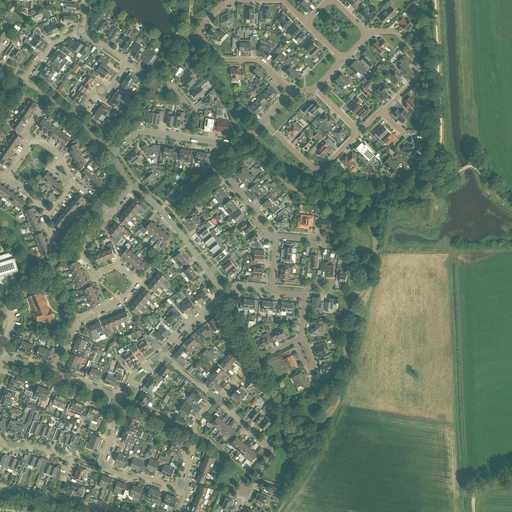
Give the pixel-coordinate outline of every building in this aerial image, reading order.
[(305,12),(310,7),(307,4),(310,2),(308,0),(299,0),(302,2),(299,5),(305,12)] [(346,0),(355,9),(363,0),(346,0)] [(71,4),(71,2),(67,1),(67,3),(66,3),(66,7),(63,6),(62,12),(68,13),(69,10),(75,10),(76,4),(71,4)] [(369,9),(366,5),(367,4),(364,2),(359,7),(362,11),(360,13),(367,21),(374,13),(378,10),(373,5),(369,9)] [(391,20),(397,14),(396,12),(396,11),(394,9),(393,9),(390,7),(391,5),(389,2),(380,11),(383,13),(378,18),(384,23),(389,18),(391,20)] [(414,15),(417,11),(416,10),(417,8),(413,4),(407,11),(411,15),(412,13),(414,15)] [(257,24),(257,14),(254,14),(254,9),(245,9),(245,19),(250,19),(250,24),(257,24)] [(260,22),(266,22),(266,19),(270,19),(270,9),(263,9),(263,11),(260,11),(260,22)] [(108,30),(112,25),(107,22),(103,21),(103,17),(106,13),(104,12),(95,24),(98,26),(95,29),(101,33),(104,30),(108,30)] [(237,27),(237,17),(233,17),(227,13),(222,17),(221,24),(227,27),(232,24),(234,27),(237,27)] [(287,17),(287,18),(282,13),(276,19),(281,24),(280,24),(285,29),(292,22),(287,17)] [(73,23),(73,17),(64,16),(63,19),(60,19),(60,25),(66,26),(66,22),(73,23)] [(49,24),(53,33),(58,31),(56,26),(58,25),(55,17),(51,19),(50,20),(52,23),(49,24)] [(406,20),(403,17),(398,22),(401,25),(400,26),(406,32),(413,25),(407,19),(406,20)] [(49,24),(48,21),(41,25),(38,26),(43,32),(46,31),(48,35),(53,33),(49,24)] [(294,38),(301,31),(294,24),(286,33),(288,35),(289,34),(294,38)] [(117,40),(120,36),(118,35),(120,32),(115,28),(112,26),(106,34),(109,37),(108,38),(114,42),(116,39),(117,40)] [(218,32),(213,27),(207,33),(215,40),(217,41),(221,42),(221,39),(226,34),(221,29),(218,32)] [(40,44),(43,40),(40,38),(40,37),(40,36),(42,33),(37,28),(36,28),(30,37),(32,39),(40,44)] [(127,37),(131,31),(129,29),(126,32),(119,41),(122,43),(120,46),(126,51),(133,41),(127,37)] [(301,31),(294,38),(300,44),(307,37),(301,31)] [(12,43),(15,38),(14,37),(15,36),(10,32),(6,38),(12,42),(11,42),(12,43)] [(253,44),(253,36),(250,36),(250,40),(245,40),(245,51),(250,51),(250,50),(253,50),(253,44)] [(245,51),(245,40),(240,40),(240,38),(237,38),(237,40),(237,42),(237,44),(239,44),(239,51),(245,51)] [(40,44),(32,39),(31,41),(27,39),(26,39),(23,42),(31,48),(33,46),(37,49),(40,44)] [(308,53),(316,45),(309,39),(299,48),(302,50),(304,48),(308,53)] [(388,44),(382,39),(378,43),(377,42),(372,47),(379,54),(384,49),(388,44)] [(263,53),(268,43),(261,40),(258,46),(260,47),(258,51),(263,53)] [(79,52),(84,44),(83,45),(84,43),(81,41),(79,42),(78,41),(74,47),(71,45),(65,48),(73,53),(75,50),(78,53),(79,52)] [(138,59),(144,49),(136,43),(132,48),(135,50),(132,55),(138,59)] [(271,52),(272,52),(273,51),(273,50),(275,46),(268,43),(263,53),(268,56),(270,52),(271,52)] [(79,52),(82,54),(80,58),(81,59),(81,60),(84,62),(91,53),(88,50),(89,48),(88,47),(89,46),(86,44),(85,45),(84,44),(79,52)] [(316,45),(308,53),(313,57),(311,59),(313,62),(323,52),(316,45)] [(15,60),(22,50),(18,47),(17,48),(14,46),(11,51),(13,52),(10,57),(15,60)] [(153,54),(150,52),(151,50),(151,48),(149,47),(145,54),(147,56),(144,61),(150,66),(157,57),(157,56),(154,54),(153,54)] [(273,58),(281,50),(278,48),(270,56),(273,58)] [(22,50),(15,60),(19,63),(22,59),(25,61),(25,60),(27,62),(29,59),(27,57),(29,55),(22,50)] [(284,58),(286,56),(282,52),(283,52),(281,50),(273,58),(274,59),(273,61),(277,65),(284,58)] [(364,57),(362,59),(365,62),(363,64),(369,69),(373,65),(372,65),(375,62),(372,59),(374,57),(366,50),(362,54),(364,57)] [(53,56),(65,64),(66,64),(67,63),(67,62),(68,61),(68,60),(65,58),(67,56),(63,53),(61,55),(56,52),(53,56)] [(405,75),(410,69),(405,64),(410,59),(406,54),(398,62),(400,64),(397,67),(405,75)] [(65,64),(53,56),(50,60),(56,64),(54,66),(58,69),(60,71),(62,68),(65,64)] [(107,73),(110,68),(106,65),(108,63),(100,58),(97,62),(101,64),(99,67),(107,73)] [(287,61),(284,58),(277,65),(281,69),(282,67),(284,69),(291,63),(292,61),(290,59),(287,61)] [(366,70),(357,61),(355,63),(354,62),(349,67),(356,74),(358,71),(361,75),(366,70)] [(293,65),(291,63),(284,69),(286,71),(284,72),(288,76),(295,69),(294,70),(290,67),(293,65)] [(58,69),(54,66),(52,69),(47,65),(44,69),(53,76),(56,72),(58,73),(60,71),(58,69)] [(180,77),(184,69),(176,65),(172,66),(168,74),(173,77),(175,75),(176,75),(180,77)] [(97,76),(99,74),(104,77),(107,73),(99,67),(97,66),(94,70),(92,73),(97,76)] [(244,80),(244,70),(239,70),(239,68),(231,68),(231,76),(232,76),(232,78),(237,78),(237,80),(244,80)] [(256,87),(264,79),(262,77),(263,75),(256,68),(252,73),(257,78),(255,80),(254,84),(252,84),(250,85),(252,91),(256,87)] [(51,79),(53,76),(44,69),(41,73),(39,76),(52,85),(54,82),(54,81),(51,79)] [(295,69),(288,76),(292,80),(294,79),(297,81),(302,76),(301,75),(302,74),(303,75),(304,76),(305,74),(302,71),(299,73),(295,69)] [(395,86),(400,81),(400,78),(402,76),(396,70),(393,74),(394,75),(389,80),(395,86)] [(84,79),(91,84),(94,80),(91,77),(93,75),(89,72),(87,74),(84,72),(81,76),(84,78),(84,79)] [(124,81),(134,88),(134,87),(131,85),(133,83),(136,85),(138,83),(139,83),(141,80),(131,72),(128,76),(128,75),(124,81)] [(188,89),(195,81),(192,78),(194,76),(190,72),(182,80),(184,83),(183,84),(188,89)] [(338,78),(345,85),(346,83),(351,84),(353,81),(349,77),(347,79),(342,74),(338,78)] [(91,84),(84,79),(81,77),(79,80),(79,81),(81,83),(81,84),(78,82),(76,85),(85,90),(86,88),(88,89),(91,84)] [(345,85),(338,78),(334,83),(335,84),(333,86),(341,94),(345,90),(342,88),(345,85)] [(367,89),(372,84),(368,80),(363,85),(367,89)] [(133,90),(134,88),(124,81),(121,85),(126,89),(124,91),(129,95),(133,90)] [(196,100),(205,93),(201,88),(204,85),(201,81),(192,88),(194,91),(191,94),(196,100)] [(390,88),(384,82),(380,87),(374,93),(382,100),(384,98),(385,99),(387,97),(386,96),(388,94),(385,92),(390,88)] [(83,93),(85,90),(76,85),(74,87),(77,89),(74,94),(81,99),(84,94),(83,93)] [(273,99),(276,95),(278,93),(270,85),(265,91),(273,99)] [(269,102),(273,99),(265,91),(259,97),(267,104),(269,102)] [(113,97),(120,102),(122,99),(125,101),(128,96),(123,93),(121,95),(117,92),(113,97)] [(78,104),(81,99),(74,94),(70,98),(68,96),(66,99),(72,104),(74,101),(78,104)] [(223,108),(223,109),(227,108),(225,103),(222,104),(218,99),(214,102),(209,96),(208,97),(207,97),(203,100),(204,101),(202,102),(204,104),(203,104),(205,107),(209,104),(211,107),(213,110),(217,109),(223,108)] [(118,104),(120,102),(113,97),(110,102),(114,105),(113,108),(118,111),(121,106),(118,104)] [(264,107),(267,104),(259,97),(253,103),(261,110),(264,107)] [(412,99),(410,97),(404,102),(406,103),(403,106),(411,114),(416,108),(415,107),(417,104),(415,102),(412,99)] [(353,103),(348,107),(351,109),(350,110),(354,114),(355,113),(361,107),(358,105),(361,102),(357,98),(353,103)] [(34,109),(34,108),(35,106),(38,107),(39,105),(37,104),(30,99),(27,104),(34,109)] [(320,106),(315,101),(312,104),(310,101),(301,110),(306,115),(309,111),(312,114),(320,106)] [(257,114),(261,110),(253,103),(247,109),(255,116),(257,114)] [(34,108),(34,109),(27,104),(23,108),(30,113),(31,113),(32,110),(35,112),(36,110),(34,108)] [(98,110),(106,116),(108,113),(110,115),(113,111),(107,106),(105,109),(101,106),(98,110)] [(361,107),(355,113),(359,117),(360,117),(362,119),(370,110),(366,106),(364,109),(361,106),(361,107)] [(31,113),(30,113),(23,108),(20,113),(27,118),(28,117),(29,115),(32,116),(33,114),(31,113)] [(154,113),(150,113),(150,110),(144,109),(143,118),(146,119),(146,123),(152,124),(154,113)] [(401,112),(397,109),(392,114),(399,121),(402,118),(404,120),(409,115),(404,110),(401,112)] [(103,121),(106,116),(98,110),(95,115),(97,117),(95,119),(102,124),(104,122),(103,121)] [(154,113),(152,124),(158,124),(159,121),(162,121),(164,112),(158,111),(157,114),(154,113)] [(174,116),(171,116),(171,112),(165,111),(164,119),(167,120),(166,126),(173,126),(174,116)] [(173,126),(179,126),(180,121),(183,121),(184,113),(178,112),(178,116),(174,116),(173,126)] [(28,117),(27,118),(20,113),(18,117),(25,122),(26,119),(29,121),(30,119),(28,117)] [(328,116),(325,114),(320,119),(324,124),(322,126),(327,132),(332,127),(330,125),(334,120),(329,115),(328,116)] [(48,122),(51,117),(49,116),(46,120),(43,118),(38,126),(42,128),(40,130),(41,132),(43,129),(48,122)] [(27,123),(25,122),(18,117),(14,121),(21,126),(22,126),(23,123),(26,125),(27,123)] [(213,127),(214,120),(206,118),(206,120),(201,119),(200,129),(204,129),(204,131),(209,132),(210,127),(213,127)] [(231,131),(232,126),(229,126),(230,121),(222,120),(222,119),(218,119),(216,131),(221,132),(221,130),(224,130),(223,134),(228,134),(228,132),(231,131)] [(22,126),(21,126),(14,121),(11,126),(18,131),(20,128),(23,130),(24,128),(22,126)] [(299,123),(297,121),(294,124),(293,123),(292,125),(289,123),(286,126),(288,129),(286,131),(293,138),(301,131),(300,130),(303,127),(304,126),(300,122),(299,123)] [(47,132),(52,125),(48,122),(43,129),(46,131),(44,134),(46,135),(48,132),(47,132)] [(341,129),(336,124),(331,130),(336,135),(335,136),(338,138),(340,139),(342,137),(342,138),(345,135),(344,134),(346,132),(342,128),(341,129)] [(52,135),(57,128),(52,125),(47,132),(48,132),(51,134),(49,136),(51,138),(52,135)] [(381,125),(372,134),(374,136),(379,141),(379,140),(381,139),(388,132),(381,125)] [(56,138),(61,131),(57,128),(52,135),(55,137),(53,139),(55,140),(57,138),(56,138)] [(61,141),(66,134),(61,131),(56,138),(57,138),(59,140),(58,142),(60,144),(61,141)] [(388,132),(381,139),(388,146),(395,138),(388,132)] [(18,142),(20,139),(22,141),(24,139),(21,137),(14,133),(11,137),(18,142)] [(307,138),(303,133),(296,139),(301,144),(300,145),(306,150),(313,143),(308,137),(307,138)] [(319,142),(323,138),(318,133),(314,137),(319,142)] [(61,141),(64,143),(62,145),(64,147),(66,144),(65,144),(70,137),(66,134),(61,141)] [(18,142),(11,137),(8,142),(15,147),(15,146),(17,144),(19,145),(20,143),(18,142)] [(332,147),(335,144),(328,138),(325,141),(332,147)] [(410,158),(413,155),(420,147),(411,138),(407,142),(409,143),(405,147),(407,149),(403,152),(410,158)] [(72,152),(80,148),(77,143),(75,144),(74,141),(69,145),(70,147),(69,147),(71,151),(68,152),(69,154),(72,153),(72,152)] [(322,157),(328,151),(325,148),(328,145),(324,141),(319,145),(321,147),(316,152),(318,154),(318,156),(320,156),(322,157)] [(15,146),(15,147),(8,142),(4,146),(12,151),(14,148),(16,150),(17,148),(15,146)] [(365,146),(362,143),(357,147),(370,160),(374,155),(372,152),(373,151),(366,145),(365,146)] [(150,147),(149,147),(146,144),(140,148),(147,157),(152,152),(154,154),(156,154),(155,155),(159,156),(160,146),(154,145),(150,147)] [(12,151),(4,146),(1,151),(9,156),(9,155),(11,153),(13,154),(14,152),(12,151)] [(168,159),(169,148),(164,147),(164,151),(161,151),(159,160),(162,161),(163,159),(168,159)] [(74,157),(82,153),(80,148),(72,152),(72,153),(73,156),(70,157),(71,159),(74,158),(74,157)] [(176,154),(173,154),(174,149),(169,148),(168,159),(176,160),(176,154)] [(184,161),(185,150),(180,150),(180,155),(176,154),(176,160),(184,161)] [(192,163),(192,160),(192,159),(189,159),(190,151),(185,150),(184,161),(189,162),(192,163)] [(9,155),(9,156),(1,151),(0,152),(0,156),(6,160),(6,159),(8,157),(10,158),(11,156),(9,155)] [(143,158),(139,151),(136,153),(134,151),(127,157),(131,163),(133,166),(137,163),(136,160),(137,159),(139,161),(143,158)] [(192,163),(192,167),(195,167),(195,166),(195,163),(200,164),(201,153),(196,152),(195,161),(192,160),(192,163)] [(357,157),(352,152),(348,157),(347,156),(341,162),(348,169),(349,168),(352,171),(356,166),(354,163),(353,162),(357,157)] [(76,162),(84,158),(82,153),(74,157),(74,158),(75,161),(72,162),(73,164),(76,163),(76,162)] [(201,153),(200,164),(205,164),(205,166),(206,167),(208,168),(209,159),(206,158),(206,153),(201,153)] [(6,159),(6,160),(0,156),(0,162),(3,164),(5,161),(7,163),(8,161),(6,159)] [(399,166),(398,165),(401,163),(404,166),(403,166),(406,173),(408,171),(412,168),(408,164),(401,157),(397,160),(395,162),(393,161),(393,162),(389,158),(383,164),(388,168),(387,169),(391,174),(399,166)] [(76,162),(76,163),(78,165),(75,167),(78,172),(85,167),(84,165),(87,163),(84,158),(76,162)] [(247,172),(245,170),(247,167),(244,163),(237,169),(239,171),(235,174),(239,179),(247,172)] [(86,178),(91,171),(87,168),(82,174),(84,177),(83,179),(84,180),(86,178)] [(149,184),(151,182),(152,183),(155,180),(154,179),(156,178),(160,174),(157,171),(156,169),(152,169),(150,170),(147,173),(150,175),(145,179),(149,184)] [(51,177),(48,175),(50,173),(48,171),(46,173),(47,173),(41,180),(45,184),(51,177)] [(90,181),(95,174),(91,171),(86,178),(88,180),(86,182),(88,184),(90,181)] [(247,172),(239,179),(243,183),(247,180),(249,182),(255,177),(252,173),(249,175),(247,172)] [(94,185),(99,178),(95,174),(90,181),(92,183),(90,186),(92,187),(94,185)] [(55,180),(52,178),(54,176),(52,175),(51,177),(45,184),(50,187),(55,180)] [(53,190),(59,183),(57,182),(58,179),(57,178),(55,180),(50,187),(53,190)] [(98,188),(103,181),(99,178),(94,185),(96,187),(94,189),(96,191),(98,188)] [(253,186),(248,190),(252,194),(259,188),(263,185),(259,181),(257,178),(251,183),(253,186)] [(59,183),(53,190),(58,194),(63,187),(61,185),(62,183),(61,181),(59,184),(59,183)] [(98,188),(101,190),(99,193),(100,194),(102,192),(102,191),(108,185),(103,181),(98,188)] [(8,190),(7,189),(5,187),(6,185),(4,184),(3,186),(4,187),(0,192),(0,195),(3,198),(8,190)] [(178,196),(180,194),(177,191),(171,185),(163,192),(169,198),(172,196),(175,199),(178,196)] [(13,193),(12,192),(9,190),(11,188),(9,187),(7,189),(8,190),(3,198),(7,201),(13,193)] [(215,198),(224,190),(223,188),(221,188),(220,187),(216,190),(214,187),(210,192),(211,194),(215,198)] [(259,188),(252,194),(256,198),(260,195),(262,197),(268,192),(266,190),(263,192),(259,188)] [(17,196),(16,195),(14,193),(15,192),(13,190),(12,192),(13,193),(7,201),(12,204),(17,196)] [(220,204),(224,200),(225,200),(223,198),(226,195),(225,193),(226,192),(224,190),(215,198),(218,202),(220,204)] [(86,199),(81,196),(83,194),(78,191),(77,192),(78,194),(76,197),(74,195),(73,197),(75,198),(82,204),(86,199)] [(274,201),(271,192),(269,194),(263,199),(265,201),(261,205),(265,209),(274,201)] [(22,199),(21,198),(18,197),(20,195),(18,193),(16,195),(17,196),(12,204),(16,207),(22,199)] [(22,199),(16,207),(21,210),(26,202),(23,200),(24,198),(22,196),(21,198),(22,199)] [(52,204),(55,201),(49,196),(46,200),(52,204)] [(79,208),(82,204),(75,198),(73,201),(71,199),(69,201),(71,203),(72,202),(79,208)] [(225,210),(235,202),(233,200),(232,201),(230,199),(226,203),(224,200),(220,204),(222,206),(222,207),(225,210)] [(139,205),(134,201),(133,200),(131,202),(132,203),(130,205),(129,204),(137,211),(141,215),(143,213),(138,209),(140,207),(145,210),(147,207),(141,203),(139,205)] [(277,201),(274,201),(265,209),(269,214),(273,210),(276,212),(280,208),(278,206),(278,203),(277,201)] [(76,212),(79,208),(72,202),(71,203),(69,205),(67,203),(66,205),(68,207),(69,206),(73,210),(76,212)] [(235,213),(233,210),(237,207),(236,206),(236,204),(235,202),(225,210),(228,214),(228,215),(229,214),(230,216),(235,213)] [(135,214),(137,211),(129,204),(127,206),(128,207),(126,210),(125,209),(133,216),(137,219),(139,217),(135,214)] [(76,212),(73,210),(69,206),(68,207),(66,209),(64,208),(63,209),(65,211),(72,216),(76,212)] [(34,214),(34,213),(33,210),(35,209),(35,207),(32,208),(32,209),(29,210),(24,212),(26,217),(34,214)] [(198,218),(197,217),(195,215),(198,212),(195,208),(187,214),(190,217),(186,220),(190,224),(198,218)] [(278,220),(275,222),(281,229),(288,223),(287,221),(287,218),(285,218),(284,218),(285,208),(278,214),(278,220)] [(131,218),(133,216),(125,209),(123,211),(125,212),(123,214),(121,213),(121,214),(129,220),(133,224),(135,222),(131,218)] [(235,213),(230,216),(230,217),(231,216),(236,222),(236,225),(238,225),(245,218),(243,216),(244,215),(241,212),(240,212),(238,210),(235,213)] [(69,220),(72,216),(65,211),(63,213),(61,212),(59,213),(61,215),(62,215),(69,220)] [(37,219),(36,218),(35,215),(37,214),(37,212),(34,213),(34,214),(26,217),(28,222),(37,219)] [(127,223),(129,220),(121,214),(119,215),(121,217),(118,219),(125,225),(129,229),(131,226),(127,223)] [(65,225),(69,220),(62,215),(61,215),(59,218),(57,216),(55,218),(58,219),(65,225)] [(313,226),(313,216),(301,215),(301,221),(298,221),(297,228),(309,229),(309,225),(313,226)] [(38,224),(38,223),(37,220),(39,219),(39,217),(36,218),(37,219),(28,222),(30,227),(38,224)] [(315,217),(314,225),(317,226),(317,227),(320,228),(327,229),(327,228),(329,229),(330,221),(318,220),(319,217),(315,217)] [(199,229),(200,229),(207,223),(203,218),(200,221),(198,218),(190,224),(194,229),(196,227),(199,229)] [(62,229),(65,225),(58,219),(56,222),(54,220),(52,222),(54,224),(55,223),(62,229)] [(113,223),(114,225),(112,227),(119,233),(123,236),(125,234),(120,231),(123,228),(116,222),(114,221),(113,223)] [(147,231),(149,233),(156,225),(157,224),(155,222),(154,224),(151,221),(146,226),(144,225),(139,231),(144,234),(147,231)] [(203,232),(198,236),(201,240),(202,239),(206,236),(210,232),(207,229),(212,225),(209,221),(207,223),(200,229),(203,232)] [(38,224),(30,227),(33,232),(32,232),(33,234),(42,230),(41,228),(41,229),(39,225),(41,224),(41,222),(38,223),(38,224)] [(246,225),(244,222),(237,228),(241,233),(243,231),(246,234),(253,227),(249,223),(246,225)] [(158,228),(156,225),(149,233),(146,236),(148,238),(151,234),(154,236),(160,229),(162,228),(160,226),(158,228)] [(112,227),(111,226),(109,228),(110,229),(108,232),(113,236),(111,239),(117,243),(121,239),(116,236),(119,233),(112,227)] [(156,238),(158,240),(164,233),(165,233),(166,232),(164,230),(163,232),(160,229),(154,236),(154,237),(151,240),(153,242),(156,238)] [(215,240),(212,236),(217,233),(214,229),(210,232),(206,236),(208,239),(205,242),(208,246),(211,244),(215,240)] [(44,237),(43,234),(45,233),(44,231),(41,232),(34,235),(36,241),(44,237)] [(261,245),(261,244),(257,240),(260,237),(258,235),(258,234),(257,232),(249,239),(252,242),(249,244),(252,247),(254,247),(261,245)] [(167,235),(165,233),(164,233),(158,240),(159,241),(156,244),(158,246),(161,242),(163,244),(160,248),(163,250),(168,244),(165,242),(169,237),(171,236),(169,234),(167,235)] [(46,242),(45,239),(47,238),(46,236),(44,237),(36,241),(38,246),(46,242)] [(210,250),(213,254),(216,251),(220,247),(222,245),(220,242),(222,240),(220,238),(219,237),(215,240),(211,244),(214,247),(210,250)] [(48,247),(47,244),(49,243),(48,241),(46,242),(38,246),(40,250),(48,247)] [(112,260),(111,258),(114,257),(111,251),(115,250),(112,242),(106,245),(109,250),(105,251),(108,260),(109,259),(110,261),(112,260)] [(215,258),(214,259),(217,262),(218,261),(225,255),(222,252),(227,248),(224,244),(222,245),(220,247),(216,251),(219,254),(215,258)] [(282,250),(281,253),(292,254),(292,248),(293,244),(286,244),(286,247),(283,247),(283,249),(283,250),(282,250)] [(254,255),(265,256),(265,254),(264,253),(264,251),(263,250),(263,248),(262,247),(261,247),(261,245),(254,247),(254,250),(255,250),(254,255)] [(48,247),(40,250),(42,256),(50,252),(49,249),(51,248),(50,246),(48,247)] [(103,252),(100,253),(103,262),(104,263),(106,262),(106,261),(108,260),(105,251),(103,246),(101,247),(103,252)] [(231,255),(238,249),(236,246),(228,252),(231,255)] [(121,255),(120,257),(122,259),(124,257),(126,259),(131,253),(135,249),(133,247),(129,251),(127,249),(121,255)] [(95,249),(97,254),(94,256),(92,251),(89,252),(92,259),(95,258),(98,264),(98,266),(101,265),(100,263),(103,262),(100,253),(98,248),(95,249)] [(126,259),(125,261),(127,263),(128,261),(131,263),(136,257),(140,252),(138,251),(134,255),(131,253),(126,259)] [(0,274),(17,269),(12,252),(0,255),(0,274)] [(176,263),(183,257),(179,253),(177,255),(175,253),(168,258),(170,261),(173,258),(176,263)] [(281,253),(281,256),(283,256),(282,259),(285,259),(284,262),(294,263),(295,263),(296,255),(295,254),(292,254),(281,253)] [(131,263),(129,265),(131,266),(133,265),(135,267),(140,261),(141,261),(145,256),(142,255),(139,259),(136,257),(131,263)] [(265,258),(265,256),(254,255),(254,261),(250,260),(250,263),(256,264),(257,261),(263,262),(263,259),(265,258)] [(317,268),(318,255),(310,255),(310,262),(306,262),(305,272),(309,272),(309,267),(317,268)] [(226,272),(234,265),(236,263),(234,261),(235,260),(231,256),(222,264),(224,266),(223,267),(225,269),(225,270),(226,272)] [(178,272),(185,266),(183,264),(186,262),(183,257),(176,263),(179,267),(176,269),(178,272)] [(135,267),(134,269),(136,270),(137,269),(140,271),(144,266),(147,268),(151,262),(147,259),(143,263),(141,261),(140,261),(135,267)] [(70,268),(81,264),(80,264),(78,265),(77,261),(71,264),(70,261),(63,264),(65,269),(70,267),(70,268)] [(333,276),(334,266),(329,266),(329,263),(323,262),(322,268),(326,268),(325,276),(333,276)] [(256,267),(256,264),(250,263),(250,269),(253,269),(253,272),(263,273),(264,271),(262,270),(263,268),(256,267)] [(73,275),(83,270),(83,269),(81,270),(79,267),(81,266),(81,264),(70,268),(71,270),(66,272),(67,275),(72,273),(73,275)] [(280,267),(280,273),(290,274),(290,268),(295,269),(295,265),(288,265),(283,264),(283,267),(280,267)] [(234,265),(226,272),(227,273),(228,273),(230,275),(233,273),(235,275),(240,271),(238,269),(237,267),(236,268),(234,265)] [(337,265),(337,269),(340,269),(340,271),(339,278),(339,281),(345,281),(345,278),(347,278),(347,274),(346,274),(346,271),(346,268),(342,268),(341,266),(341,265),(340,265),(337,265)] [(187,276),(193,271),(190,266),(187,269),(185,266),(178,272),(180,274),(183,272),(187,276)] [(75,281),(86,277),(85,275),(83,275),(82,272),(84,272),(83,270),(73,275),(73,276),(69,278),(70,280),(74,278),(75,281)] [(166,278),(159,273),(157,271),(156,273),(157,274),(155,277),(162,283),(166,286),(168,288),(170,286),(168,284),(164,281),(166,278)] [(187,276),(190,280),(197,275),(193,271),(187,276)] [(263,275),(263,273),(253,272),(253,275),(249,275),(249,277),(247,277),(247,280),(255,281),(255,278),(262,279),(262,276),(263,275)] [(292,280),(292,274),(290,274),(280,273),(279,279),(282,279),(282,283),(294,284),(294,280),(292,280)] [(162,283),(155,277),(154,276),(152,278),(153,279),(151,281),(158,287),(162,291),(164,289),(160,285),(162,283)] [(86,277),(75,281),(76,281),(71,283),(72,286),(77,284),(78,287),(87,284),(86,283),(89,283),(87,280),(85,281),(84,278),(86,277)] [(158,287),(151,281),(150,280),(148,282),(150,283),(147,287),(154,292),(160,297),(161,295),(156,290),(158,287)] [(199,294),(205,301),(209,297),(206,293),(208,292),(203,285),(201,287),(202,288),(198,292),(199,294)] [(85,291),(86,295),(94,291),(96,291),(95,288),(93,289),(92,286),(84,289),(79,291),(80,294),(85,291)] [(151,296),(145,290),(143,288),(141,290),(143,292),(141,294),(148,300),(152,303),(153,301),(149,298),(151,296)] [(185,289),(182,291),(187,298),(187,297),(188,299),(184,302),(191,311),(196,308),(192,304),(195,302),(190,296),(190,295),(185,289)] [(97,297),(98,296),(97,294),(96,294),(94,291),(86,295),(81,297),(82,299),(87,297),(88,300),(97,297)] [(48,309),(41,292),(27,298),(34,315),(33,315),(36,323),(46,319),(48,324),(54,321),(53,317),(54,317),(51,312),(50,312),(49,309),(48,309)] [(148,300),(141,294),(139,293),(138,295),(139,296),(137,299),(144,305),(148,308),(149,306),(146,303),(148,300)] [(205,301),(199,294),(195,297),(192,294),(190,296),(195,302),(197,300),(200,304),(205,301)] [(85,305),(89,303),(91,306),(86,308),(87,311),(94,308),(93,305),(99,303),(99,302),(101,302),(100,299),(98,300),(97,297),(88,300),(83,302),(85,305)] [(144,305),(137,299),(135,297),(134,299),(135,301),(133,303),(140,309),(144,312),(146,310),(142,307),(144,305)] [(322,312),(323,307),(319,306),(320,298),(313,298),(312,308),(317,308),(316,312),(322,312)] [(338,304),(338,299),(329,298),(329,302),(325,301),(324,311),(332,312),(332,309),(336,309),(336,304),(338,304)] [(249,309),(250,299),(244,299),(243,302),(241,302),(240,308),(243,308),(243,309),(249,309)] [(250,299),(249,309),(254,310),(254,311),(257,312),(258,305),(255,305),(255,300),(250,299)] [(259,306),(259,312),(263,312),(263,313),(267,313),(268,311),(268,310),(267,310),(268,301),(263,301),(262,306),(259,306)] [(268,301),(267,310),(268,310),(273,311),(273,313),(276,313),(277,308),(273,307),(274,302),(268,301)] [(140,309),(133,303),(132,302),(130,304),(132,305),(129,308),(136,314),(140,317),(142,315),(138,312),(140,309)] [(191,311),(184,302),(180,305),(177,302),(174,304),(183,314),(185,312),(187,315),(191,311)] [(286,312),(287,303),(281,302),(281,305),(278,305),(278,308),(277,313),(281,314),(281,311),(286,312)] [(287,303),(286,312),(295,313),(295,309),(292,309),(292,303),(287,303)] [(173,307),(166,314),(170,317),(177,322),(181,318),(179,316),(176,314),(178,312),(173,307)] [(129,319),(126,312),(125,309),(123,310),(124,313),(121,314),(124,322),(126,327),(128,326),(126,321),(129,319)] [(124,322),(121,314),(120,312),(117,313),(118,315),(115,316),(118,324),(120,329),(123,328),(121,323),(124,322)] [(118,324),(115,316),(114,314),(112,315),(113,317),(110,319),(113,326),(115,331),(117,330),(115,325),(118,324)] [(209,328),(212,333),(215,331),(221,326),(222,328),(225,325),(225,324),(220,315),(219,315),(219,314),(218,314),(214,317),(208,322),(211,327),(209,328)] [(113,326),(110,319),(109,316),(106,317),(107,320),(103,321),(107,329),(107,328),(109,334),(112,333),(109,327),(113,326)] [(161,321),(166,325),(168,322),(172,325),(173,327),(177,322),(170,317),(168,319),(165,317),(161,321)] [(161,321),(155,328),(159,331),(166,336),(169,332),(168,330),(164,327),(166,325),(161,321)] [(95,325),(98,333),(101,332),(102,335),(105,334),(106,337),(109,336),(104,325),(101,326),(100,323),(95,325)] [(95,334),(98,333),(95,325),(90,327),(91,330),(88,331),(92,340),(96,338),(97,337),(95,334)] [(317,336),(317,335),(320,335),(320,333),(320,328),(320,326),(316,325),(314,325),(314,329),(313,328),(311,328),(310,334),(313,334),(313,335),(317,336)] [(212,333),(209,328),(206,330),(203,326),(199,329),(206,338),(210,335),(212,333)] [(283,329),(282,328),(271,334),(273,340),(277,338),(278,340),(286,336),(285,335),(287,334),(288,332),(287,329),(285,328),(283,329)] [(204,340),(206,338),(199,329),(195,332),(199,337),(197,338),(200,343),(201,342),(203,345),(205,343),(204,340)] [(153,330),(149,335),(154,339),(156,336),(162,341),(166,336),(159,331),(157,333),(155,331),(153,330)] [(271,338),(268,333),(262,335),(263,337),(260,338),(259,337),(255,339),(255,340),(256,342),(257,343),(257,342),(260,348),(269,344),(267,340),(271,338)] [(144,337),(139,341),(141,343),(146,350),(151,347),(147,342),(152,340),(147,335),(145,334),(143,336),(144,337)] [(234,339),(231,334),(228,337),(222,342),(223,344),(229,339),(232,343),(235,341),(234,339)] [(89,342),(90,339),(79,335),(76,343),(84,346),(86,341),(89,342)] [(28,343),(22,341),(24,337),(21,336),(17,345),(20,346),(19,351),(25,353),(28,343)] [(200,343),(197,338),(194,340),(191,336),(187,340),(195,348),(200,343)] [(192,351),(195,348),(187,340),(184,343),(188,347),(186,350),(190,353),(192,351)] [(35,351),(38,342),(35,341),(34,345),(28,343),(25,353),(30,355),(32,351),(35,351)] [(146,350),(141,343),(139,341),(135,344),(132,346),(130,343),(130,344),(135,351),(138,349),(141,354),(146,350)] [(320,347),(316,348),(314,349),(317,357),(326,353),(324,349),(328,348),(325,341),(319,344),(320,347)] [(41,358),(45,349),(40,347),(41,343),(38,342),(35,351),(37,352),(36,356),(41,358)] [(83,349),(84,346),(76,343),(74,348),(78,350),(77,353),(85,356),(87,350),(83,349)] [(132,353),(135,351),(130,344),(127,345),(129,348),(124,351),(131,361),(136,358),(132,353)] [(108,353),(111,354),(114,356),(115,356),(117,354),(115,350),(114,351),(110,346),(107,353),(108,353)] [(190,353),(186,350),(184,352),(180,348),(177,352),(185,359),(188,355),(190,357),(192,355),(190,353)] [(226,356),(233,362),(235,360),(241,366),(244,362),(237,357),(239,355),(233,349),(233,350),(231,348),(226,356)] [(45,349),(41,358),(48,360),(49,357),(52,358),(54,351),(51,350),(51,351),(45,349)] [(204,356),(208,358),(210,359),(215,354),(210,350),(209,351),(207,352),(204,356)] [(116,357),(119,361),(120,361),(123,359),(126,364),(131,361),(124,351),(116,357)] [(183,362),(185,359),(177,352),(174,356),(177,359),(175,361),(183,368),(185,365),(185,363),(183,362)] [(83,359),(85,356),(77,353),(76,356),(72,354),(70,359),(77,362),(79,357),(83,359)] [(298,367),(293,356),(292,355),(289,356),(287,358),(286,356),(285,356),(283,353),(276,356),(278,360),(278,361),(280,361),(281,361),(287,372),(288,374),(292,372),(291,370),(298,367)] [(232,364),(233,362),(226,356),(222,360),(233,369),(235,367),(232,364)] [(76,365),(77,362),(70,359),(68,364),(72,366),(71,369),(78,372),(80,369),(79,369),(80,366),(76,365)] [(332,369),(328,359),(324,360),(323,363),(320,365),(321,368),(320,369),(321,374),(323,373),(326,373),(326,372),(329,371),(330,374),(334,372),(333,369),(332,369)] [(231,371),(233,369),(222,360),(219,364),(226,371),(228,368),(231,371)] [(88,376),(94,378),(97,370),(98,366),(93,364),(90,363),(89,366),(87,370),(87,371),(90,372),(88,376)] [(103,377),(108,365),(105,364),(103,368),(98,366),(97,370),(94,378),(99,380),(100,376),(103,377)] [(109,384),(113,376),(114,373),(109,371),(111,367),(108,365),(103,377),(105,379),(104,382),(105,382),(105,384),(108,385),(109,384)] [(160,370),(166,374),(168,372),(169,373),(171,371),(172,372),(174,370),(169,366),(167,368),(164,365),(160,370)] [(223,374),(225,372),(217,366),(214,370),(225,379),(226,377),(223,374)] [(165,376),(166,374),(160,370),(157,374),(160,376),(158,379),(161,381),(164,383),(166,381),(164,379),(166,377),(165,376)] [(210,374),(218,380),(220,379),(222,381),(225,379),(214,370),(210,374)] [(208,372),(205,376),(207,378),(217,387),(219,385),(216,382),(218,380),(210,374),(208,372)] [(299,373),(296,374),(296,375),(292,377),(297,387),(303,384),(304,387),(310,384),(308,379),(307,380),(305,375),(303,376),(301,373),(299,373)] [(113,376),(109,384),(115,386),(116,383),(119,384),(122,376),(117,374),(116,378),(113,376)] [(24,386),(26,379),(17,376),(16,380),(12,378),(10,385),(19,388),(20,384),(24,386)] [(249,389),(256,387),(257,380),(252,376),(245,379),(244,385),(249,389)] [(161,381),(158,379),(155,377),(154,379),(150,377),(147,381),(154,386),(154,385),(157,387),(160,383),(161,381)] [(215,389),(217,387),(207,378),(203,382),(211,389),(213,387),(215,389)] [(152,388),(154,386),(147,381),(144,386),(149,389),(148,391),(154,395),(152,394),(153,392),(152,391),(154,389),(152,388)] [(34,388),(30,398),(36,401),(37,398),(37,399),(37,398),(39,399),(40,397),(43,388),(38,386),(37,389),(34,388)] [(43,388),(40,397),(43,398),(42,400),(42,401),(41,403),(47,405),(50,398),(47,397),(48,393),(49,391),(43,388)] [(237,388),(234,393),(240,398),(243,400),(244,398),(248,394),(245,391),(242,388),(240,390),(239,390),(237,388)] [(5,391),(3,396),(14,400),(16,401),(17,402),(18,398),(17,397),(15,396),(17,392),(9,389),(7,392),(5,391)] [(195,389),(191,394),(200,401),(202,399),(201,398),(202,397),(200,396),(202,393),(197,389),(197,390),(195,389)] [(154,395),(148,391),(146,391),(145,393),(143,392),(140,397),(150,403),(152,399),(150,398),(151,397),(152,397),(154,395)] [(239,400),(240,398),(234,393),(230,397),(233,399),(231,401),(237,407),(241,402),(239,400)] [(191,394),(187,399),(189,400),(188,401),(195,407),(198,403),(197,403),(197,402),(199,403),(200,401),(191,394)] [(58,407),(62,397),(56,395),(55,397),(53,396),(48,408),(51,409),(52,405),(58,407)] [(3,396),(1,402),(3,403),(2,405),(10,409),(11,406),(12,403),(13,402),(14,400),(3,396)] [(68,407),(70,401),(68,400),(68,399),(62,397),(58,407),(64,409),(62,413),(65,414),(68,407)] [(148,405),(150,403),(140,397),(137,401),(141,403),(139,406),(148,411),(150,407),(148,405)] [(75,413),(79,404),(73,401),(71,408),(68,407),(65,414),(68,415),(69,411),(75,413)] [(193,410),(195,407),(188,401),(187,403),(184,401),(181,406),(190,411),(191,410),(193,410)] [(35,411),(37,406),(27,402),(26,407),(35,411)] [(80,426),(87,408),(84,407),(85,406),(79,404),(75,413),(81,415),(79,420),(80,420),(78,425),(80,426)] [(188,414),(190,411),(181,406),(178,412),(180,413),(179,415),(188,418),(189,415),(188,414)] [(248,413),(247,414),(251,416),(249,418),(253,421),(259,413),(262,410),(257,407),(255,410),(254,409),(253,410),(252,409),(248,413)] [(92,420),(96,410),(90,408),(89,409),(87,408),(80,426),(81,427),(84,421),(85,422),(85,420),(91,423),(92,420)] [(96,410),(92,420),(97,422),(96,426),(99,427),(102,420),(99,419),(101,412),(96,410)] [(136,426),(139,420),(137,419),(138,417),(131,413),(127,423),(136,426)] [(259,413),(253,421),(256,423),(255,424),(257,426),(263,419),(262,419),(264,417),(259,413)] [(186,422),(188,418),(179,415),(179,416),(177,415),(174,423),(179,425),(179,423),(184,425),(185,422),(186,422)] [(215,428),(224,418),(222,416),(220,419),(217,417),(215,420),(212,418),(208,422),(207,425),(208,426),(210,424),(215,428)] [(0,421),(0,430),(1,431),(3,427),(6,428),(9,419),(3,417),(1,422),(0,421)] [(219,432),(226,424),(224,422),(226,419),(224,418),(215,428),(219,432)] [(263,419),(257,426),(260,428),(261,427),(264,430),(267,426),(268,427),(271,424),(265,418),(264,420),(263,419)] [(15,433),(19,422),(17,421),(14,420),(11,419),(8,427),(11,428),(10,431),(15,433)] [(28,426),(25,425),(25,424),(23,424),(23,423),(23,421),(20,420),(19,422),(15,433),(21,435),(22,433),(24,428),(26,429),(28,426)] [(40,424),(36,423),(37,422),(33,420),(29,433),(32,434),(32,433),(36,434),(37,434),(40,424)] [(44,435),(48,426),(48,425),(44,423),(43,424),(40,423),(40,424),(37,434),(36,434),(35,436),(39,437),(39,435),(44,437),(45,435),(44,435)] [(223,435),(232,425),(230,423),(228,426),(226,424),(219,432),(223,435)] [(230,440),(234,435),(237,433),(234,431),(232,429),(234,427),(232,425),(223,435),(228,439),(228,438),(230,440)] [(44,435),(45,435),(49,437),(48,439),(51,440),(56,427),(52,426),(52,427),(48,426),(44,435)] [(143,432),(133,428),(129,426),(128,429),(125,428),(123,433),(134,438),(135,435),(141,437),(143,432)] [(64,432),(60,430),(60,429),(57,428),(52,440),(55,441),(56,440),(60,441),(59,443),(64,432)] [(67,444),(71,434),(67,433),(67,432),(64,430),(64,432),(59,443),(62,444),(63,442),(67,444)] [(99,443),(101,438),(98,437),(99,434),(91,431),(88,430),(87,433),(90,434),(89,436),(92,438),(91,440),(99,443)] [(134,438),(123,433),(121,439),(124,440),(123,443),(133,446),(136,438),(134,438)] [(71,434),(67,444),(71,446),(71,447),(74,449),(79,436),(75,435),(75,436),(71,434)] [(234,449),(243,438),(241,436),(238,439),(236,437),(234,435),(230,440),(232,442),(230,445),(234,449)] [(238,452),(244,444),(243,443),(245,440),(243,438),(234,449),(238,452)] [(181,443),(173,440),(172,439),(170,444),(179,448),(180,446),(182,447),(184,443),(181,442),(181,443)] [(99,443),(91,440),(89,440),(88,442),(87,442),(86,445),(85,448),(93,451),(94,448),(96,449),(99,443)] [(179,448),(170,444),(167,443),(166,446),(169,447),(167,452),(165,451),(164,453),(173,456),(175,452),(177,453),(177,454),(179,455),(180,452),(178,451),(179,448)] [(242,455),(251,445),(249,443),(247,446),(244,444),(238,452),(242,455)] [(246,459),(253,451),(251,450),(253,447),(251,445),(242,455),(246,459)] [(123,454),(119,453),(120,449),(118,447),(115,454),(117,455),(115,461),(120,463),(123,454)] [(132,453),(133,452),(130,451),(128,456),(123,454),(120,463),(125,465),(127,459),(130,460),(130,459),(132,454),(132,453)] [(253,451),(246,459),(251,462),(259,453),(257,451),(255,453),(253,451)] [(130,466),(135,468),(138,459),(139,456),(132,453),(132,454),(130,459),(132,460),(130,466)] [(205,458),(204,460),(211,463),(214,464),(216,459),(216,458),(214,456),(210,453),(209,456),(206,455),(203,454),(202,457),(205,458)] [(24,465),(28,455),(25,454),(22,461),(17,459),(13,470),(13,471),(17,473),(21,475),(22,472),(24,467),(24,465)] [(151,469),(155,460),(150,459),(151,456),(149,454),(147,459),(147,460),(145,465),(147,466),(146,467),(147,468),(151,469)] [(34,466),(37,458),(31,455),(31,456),(28,455),(24,465),(24,467),(22,472),(24,473),(26,468),(27,468),(29,464),(34,466)] [(161,466),(163,460),(164,457),(160,455),(159,458),(158,458),(157,461),(155,460),(151,469),(156,471),(159,465),(161,466)] [(13,470),(17,459),(12,457),(10,461),(7,460),(8,460),(4,468),(5,468),(8,470),(8,469),(13,470)] [(40,473),(44,463),(41,462),(42,460),(37,458),(34,466),(38,468),(36,472),(40,473),(38,479),(40,473)] [(147,459),(144,458),(143,461),(138,459),(135,468),(140,470),(142,464),(145,465),(147,460),(147,459)] [(166,475),(170,464),(166,462),(166,461),(163,460),(161,466),(163,467),(161,473),(166,475)] [(199,461),(198,464),(209,468),(211,463),(204,460),(203,463),(199,461)] [(49,474),(52,466),(47,464),(46,464),(44,463),(40,473),(38,479),(41,480),(42,476),(43,476),(44,472),(49,474)] [(170,464),(166,475),(166,476),(170,478),(170,477),(171,477),(174,468),(170,466),(170,464)] [(201,468),(200,470),(207,473),(209,468),(198,464),(197,466),(201,468)] [(52,466),(49,474),(53,476),(52,480),(56,481),(60,470),(57,469),(57,468),(52,466)] [(90,473),(92,469),(84,466),(83,469),(78,467),(76,472),(84,476),(87,477),(89,472),(90,473)] [(84,477),(84,476),(76,472),(74,478),(77,479),(76,482),(85,486),(87,481),(84,480),(85,477),(84,477)] [(204,484),(206,478),(194,474),(193,476),(197,478),(196,481),(204,484)] [(103,488),(107,477),(102,476),(101,480),(98,479),(95,485),(98,486),(103,488)] [(110,484),(112,479),(107,477),(103,488),(102,489),(106,491),(108,490),(111,491),(113,485),(110,484)] [(117,496),(122,483),(117,482),(115,486),(113,485),(111,491),(113,492),(114,494),(117,496)] [(83,487),(79,485),(73,483),(72,486),(65,483),(62,490),(72,493),(73,489),(75,489),(74,492),(80,494),(83,487)] [(128,491),(125,490),(126,485),(122,483),(117,496),(118,496),(118,494),(122,495),(126,497),(126,495),(128,491)] [(195,489),(206,493),(208,488),(200,485),(199,488),(196,486),(195,489)] [(134,498),(138,488),(133,486),(131,490),(129,489),(128,491),(126,495),(129,496),(134,498)] [(141,501),(142,498),(144,495),(141,494),(142,489),(138,488),(134,498),(141,501)] [(152,499),(155,490),(150,488),(148,494),(145,492),(144,495),(142,498),(148,500),(149,498),(152,499)] [(204,498),(206,493),(195,489),(194,491),(197,493),(196,496),(204,498)] [(159,505),(161,500),(157,499),(160,492),(155,490),(152,499),(154,500),(153,502),(159,505)] [(258,493),(255,500),(258,501),(258,503),(257,504),(261,505),(262,504),(262,503),(265,504),(267,498),(269,498),(270,496),(271,496),(271,495),(261,492),(262,492),(261,494),(258,493)] [(168,505),(172,496),(167,494),(164,500),(161,499),(161,500),(159,505),(164,507),(165,504),(168,505)] [(172,496),(168,505),(171,506),(170,509),(175,511),(178,505),(175,504),(177,498),(172,496)] [(192,496),(191,499),(202,503),(204,504),(206,499),(204,498),(196,496),(195,498),(192,496)] [(230,499),(227,498),(227,499),(226,498),(224,502),(222,502),(221,506),(222,507),(222,508),(226,510),(224,511),(233,511),(236,507),(231,506),(233,501),(230,500),(230,499)] [(200,508),(202,503),(191,499),(190,501),(193,503),(192,505),(200,508)]
